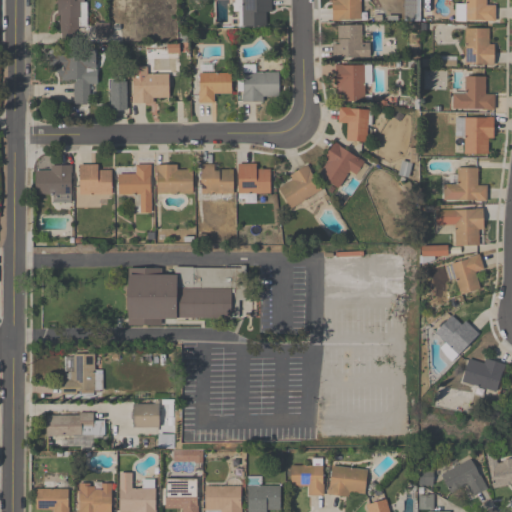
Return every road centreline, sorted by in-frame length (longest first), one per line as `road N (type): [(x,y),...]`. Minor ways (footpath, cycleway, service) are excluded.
road 1 (tertiary): [(14,0),(12,511)]
road 2 (residential): [(15,137),(272,136),(296,125)]
road 3 (residential): [(302,0),(305,104),(296,125)]
